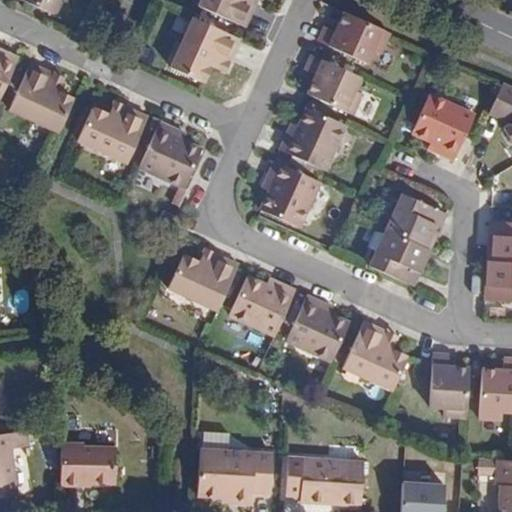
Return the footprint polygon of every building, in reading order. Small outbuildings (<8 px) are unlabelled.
[(27,0),(48,10),(52,0),(27,0)] [(206,0),(203,8),(245,27),(255,3),(248,0),(206,0)] [(379,55),(388,33),(344,13),(339,23),(328,18),(323,29),(317,42),(327,46),(366,62),(371,50),(379,55)] [(176,68),(204,82),(211,67),(216,69),(220,61),(227,65),(239,39),(197,20),(176,68)] [(0,97),(18,59),(3,52),(1,56),(0,55),(0,97)] [(355,86),(360,77),(321,60),(311,55),(307,66),(301,79),(311,84),(307,95),(312,97),(353,113),(363,90),(355,86)] [(220,61),(216,69),(224,72),(225,69),(227,65),(220,61)] [(62,125),(73,99),(57,92),(60,85),(51,81),(53,75),(29,63),(11,102),(62,125)] [(51,81),(60,85),(63,79),(57,76),(53,75),(51,81)] [(511,88),(502,84),(488,114),(511,124),(503,129),(511,143),(511,88)] [(436,152),(451,159),(470,116),(427,95),(410,133),(430,142),(429,144),(438,148),(436,152)] [(114,102),(111,109),(119,113),(122,106),(118,104),(114,102)] [(91,108),(80,133),(129,156),(146,117),(122,106),(119,113),(111,109),(108,115),(91,108)] [(323,171),(343,125),(306,108),(298,127),(296,126),(290,138),(285,137),(279,150),(323,171)] [(141,162),(186,183),(201,150),(182,141),(183,139),(172,134),(173,129),(159,123),(141,162)] [(288,131),(285,137),(290,138),(296,126),(291,124),(288,131)] [(172,134),(183,139),(185,134),(179,132),(173,129),(172,134)] [(299,227),(318,182),(274,162),(268,176),(272,179),(266,190),(269,191),(261,210),(299,227)] [(262,188),(266,190),(272,179),(268,176),(265,182),(262,188)] [(439,226),(446,213),(402,194),(385,230),(429,250),(435,236),(431,234),(436,225),(439,226)] [(487,261),(511,262),(511,221),(490,220),(489,236),(495,236),(495,245),(488,245),(487,261)] [(438,230),(439,226),(436,225),(431,234),(435,236),(438,230)] [(429,250),(385,230),(369,267),(412,287),(419,272),(415,271),(419,260),(423,262),(429,250)] [(204,250),(200,258),(207,262),(211,252),(207,251),(204,250)] [(169,283),(219,306),(235,272),(238,265),(211,252),(207,262),(200,258),(198,263),(181,255),(169,283)] [(421,267),(423,262),(419,260),(415,271),(419,272),(421,267)] [(511,301),(511,262),(487,261),(486,275),(494,275),(494,287),(486,287),(485,300),(511,301)] [(486,282),(486,287),(494,287),(494,275),(486,275),(486,282)] [(229,315),(275,336),(295,291),(280,284),(278,289),(267,283),(265,285),(245,277),(229,315)] [(267,283),(278,289),(280,284),(276,282),(268,279),(267,283)] [(287,342),(331,362),(349,324),(329,315),(331,312),(318,307),(321,302),(308,297),(287,342)] [(318,307),(331,312),(333,308),(327,305),(321,302),(318,307)] [(343,368),(392,390),(407,358),(391,350),(393,345),(384,342),(388,333),(381,330),(363,322),(360,329),(343,368)] [(384,342),(393,345),(397,337),(388,333),(384,342)] [(442,418),(466,417),(469,369),(457,368),(458,356),(446,355),(432,354),(432,359),(428,408),(442,408),(442,418)] [(511,412),(511,358),(508,359),(494,358),(493,370),(482,369),(480,419),(503,421),(503,411),(511,412)] [(24,446),(22,432),(0,434),(0,498),(17,496),(10,448),(24,446)] [(61,443),(60,485),(79,487),(79,482),(116,484),(117,448),(85,448),(84,444),(61,443)] [(271,455),(201,450),(198,497),(235,499),(235,505),(251,507),(251,494),(269,494),(271,455)] [(365,461),(291,456),(288,495),(303,495),(303,501),(363,504),(365,461)] [(511,511),(511,460),(495,460),(494,486),(499,487),(497,511),(511,511)] [(443,511),(444,479),(402,478),(401,511),(443,511)]
